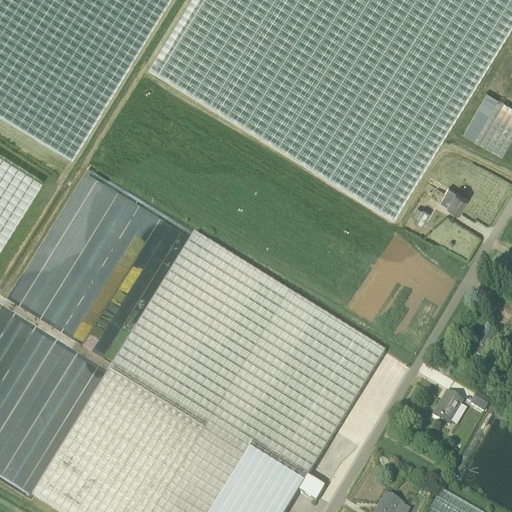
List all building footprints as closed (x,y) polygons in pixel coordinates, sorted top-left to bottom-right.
[(169,0),(0,0),(0,112),(73,157),(169,0)] [(511,0),(197,0),(152,78),(403,225),(511,37),(511,0)] [(511,107),(487,93),(463,135),(502,158),(511,140),(511,107)] [(0,250),(43,181),(0,154),(0,250)] [(177,240),(182,231),(91,177),(84,180),(82,184),(96,192),(105,219),(106,218),(109,220),(116,209),(131,218),(146,227),(139,239),(145,243),(148,237),(146,236),(150,234),(154,244),(148,247),(152,249),(155,245),(158,255),(172,250),(173,248),(159,240),(165,231),(170,244),(171,245),(175,237),(177,240)] [(440,202),(459,214),(468,200),(456,192),(448,188),(440,202)] [(422,209),(416,222),(423,226),(429,213),(422,209)] [(286,511),(299,492),(317,502),(325,488),(308,478),(385,353),(193,234),(32,495),(58,511),(286,511)] [(500,341),(484,331),(471,352),(484,360),(491,347),(495,350),(500,341)] [(441,403),(433,416),(449,426),(463,402),(456,397),(449,394),(443,404),(441,403)] [(471,405),(483,412),(490,402),(478,395),(471,405)] [(451,448),(446,456),(453,460),(458,452),(451,448)] [(428,511),(478,511),(441,491),(428,511)] [(409,511),(411,510),(404,505),(386,495),(376,511),(409,511)]
